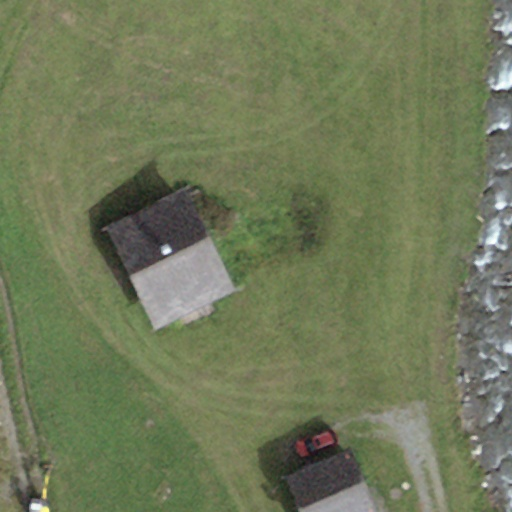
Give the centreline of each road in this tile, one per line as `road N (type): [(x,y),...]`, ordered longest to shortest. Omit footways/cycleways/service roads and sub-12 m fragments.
road 1 (track): [(408,433),(320,91),(275,0)]
road 2 (track): [(435,511),(417,446),(391,425),(292,448)]
road 3 (track): [(0,329),(38,511)]
